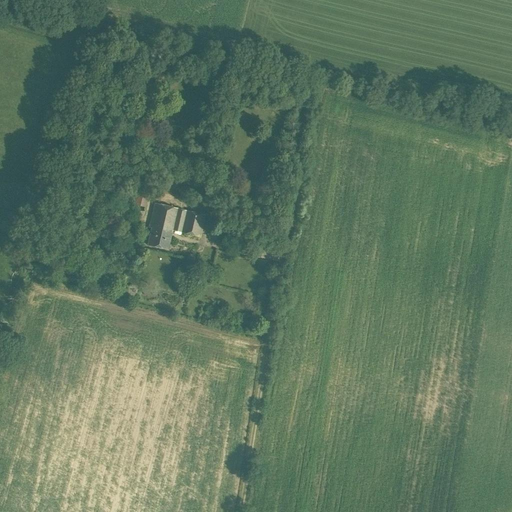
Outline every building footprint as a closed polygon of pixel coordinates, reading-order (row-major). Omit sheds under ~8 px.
[(97,127),(100,114),(84,110),(81,123),(97,127)] [(89,173),(94,153),(81,150),(76,170),(89,173)] [(188,191),(191,180),(185,178),(181,189),(188,191)] [(142,221),(150,188),(126,183),(121,203),(131,205),(128,217),(142,221)] [(66,216),(73,191),(64,188),(56,214),(66,216)] [(199,237),(204,216),(154,204),(148,229),(150,229),(147,245),(166,250),(171,231),(199,237)] [(55,261),(62,242),(48,237),(42,257),(55,261)]
